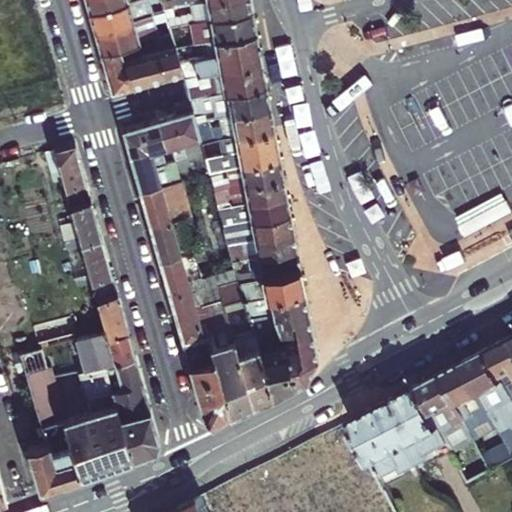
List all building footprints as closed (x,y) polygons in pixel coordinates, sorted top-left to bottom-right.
[(84,0),(88,11),(126,0),(84,0)] [(126,0),(88,11),(93,28),(133,17),(127,0),(126,0)] [(156,8),(162,6),(160,0),(146,0),(149,10),(156,8)] [(251,9),(249,0),(205,0),(209,18),(251,9)] [(156,8),(157,10),(162,30),(168,29),(167,26),(166,19),(162,8),(162,6),(156,8)] [(251,9),(209,18),(211,25),(191,29),(194,42),(213,39),(255,30),(251,9)] [(99,50),(117,45),(135,40),(139,39),(133,17),(93,28),(99,50)] [(173,18),(166,19),(167,26),(175,24),(173,18)] [(255,30),(213,39),(216,56),(212,54),(192,58),(193,67),(188,68),(190,76),(221,69),(261,61),(255,30)] [(137,47),(138,53),(155,48),(152,37),(144,39),(137,47)] [(155,48),(163,76),(181,70),(173,47),(173,44),(155,48)] [(128,85),(120,58),(117,45),(99,50),(111,90),(128,85)] [(128,85),(146,80),(138,53),(137,47),(132,49),(133,54),(120,58),(128,85)] [(146,80),(163,76),(155,48),(138,53),(146,80)] [(451,91),(489,76),(482,57),(443,72),(451,91)] [(261,61),(221,69),(225,92),(265,83),(261,61)] [(265,83),(225,92),(230,113),(269,105),(265,83)] [(269,105),(230,113),(234,135),(273,127),(269,105)] [(191,108),(174,113),(181,140),(199,135),(194,120),(191,108)] [(174,113),(157,118),(164,144),(171,142),(181,140),(174,113)] [(153,164),(168,160),(175,157),(173,152),(171,142),(164,144),(157,118),(121,128),(129,154),(149,148),(153,164)] [(202,146),(204,156),(208,169),(239,163),(279,156),(273,127),(234,135),(206,140),(200,141),(202,146)] [(54,147),(59,166),(64,185),(84,180),(74,142),(54,147)] [(138,189),(159,182),(153,164),(149,148),(129,154),(138,189)] [(239,163),(243,181),(282,173),(279,156),(239,163)] [(282,173),(243,181),(246,200),(286,192),(282,173)] [(224,179),(211,181),(213,187),(225,185),(224,179)] [(138,189),(149,224),(169,219),(159,185),(159,182),(138,189)] [(227,191),(225,185),(213,187),(215,194),(227,191)] [(289,211),(286,192),(246,200),(250,218),(289,211)] [(80,241),(101,236),(90,197),(69,203),(80,241)] [(292,228),(289,211),(250,218),(237,221),(231,222),(223,224),(224,229),(228,241),(238,239),(253,236),(292,228)] [(236,215),(222,218),(223,224),(231,222),(237,221),(236,215)] [(149,224),(159,259),(179,253),(169,219),(149,224)] [(296,247),(292,228),(253,236),(257,254),(296,247)] [(98,285),(113,281),(101,236),(80,241),(94,290),(99,289),(98,285)] [(240,251),(238,239),(228,241),(233,259),(240,258),(238,251),(240,251)] [(299,264),(296,247),(257,254),(260,272),(299,264)] [(169,295),(190,289),(179,253),(159,259),(169,295)] [(243,295),(244,300),(303,288),(299,264),(260,272),(261,277),(239,282),(243,295)] [(218,285),(222,301),(243,295),(239,282),(238,279),(218,285)] [(106,335),(127,330),(113,281),(98,285),(99,289),(94,290),(105,328),(106,335)] [(280,314),(283,314),(292,312),(294,324),(310,320),(303,288),(244,300),(247,310),(249,316),(255,315),(254,310),(272,306),(274,311),(279,310),(280,314)] [(169,295),(182,340),(203,334),(197,315),(195,309),(190,289),(169,295)] [(222,301),(226,315),(247,310),(244,300),(243,295),(222,301)] [(292,312),(283,314),(286,330),(290,334),(295,332),(296,335),(282,339),(284,344),(285,350),(292,382),(305,375),(316,353),(310,320),(294,324),(292,312)] [(229,413),(251,402),(232,334),(230,326),(223,328),(207,332),(229,413)] [(110,361),(134,353),(127,330),(106,335),(105,328),(77,336),(85,367),(104,362),(110,361)] [(251,402),(271,392),(254,334),(253,329),(232,334),(251,402)] [(254,334),(271,392),(292,382),(285,350),(284,344),(272,347),(268,330),(254,334)] [(229,413),(207,332),(203,334),(182,340),(203,415),(214,420),(229,413)] [(485,348),(511,398),(511,342),(508,336),(485,348)] [(25,367),(26,370),(47,365),(41,346),(20,352),(25,367)] [(511,398),(485,348),(463,360),(481,393),(493,386),(502,404),(496,408),(494,404),(488,406),(490,411),(511,450),(511,398)] [(120,385),(111,387),(131,456),(155,448),(158,437),(134,353),(110,361),(111,368),(116,367),(120,385)] [(511,456),(511,450),(490,411),(472,420),(470,416),(488,406),(481,393),(463,360),(440,372),(467,423),(491,467),(511,456)] [(131,456),(111,387),(104,362),(79,370),(90,409),(62,416),(51,377),(47,365),(26,370),(32,391),(39,416),(41,425),(63,419),(80,474),(131,456)] [(467,423),(440,372),(417,383),(441,430),(459,421),(462,426),(467,423)] [(430,462),(452,451),(441,430),(417,383),(382,401),(416,462),(414,463),(419,474),(432,467),(430,462)] [(350,418),(384,485),(403,475),(406,480),(419,474),(414,463),(416,462),(382,401),(350,418)] [(45,440),(27,447),(37,484),(40,488),(80,474),(63,419),(41,425),(45,440)] [(208,511),(200,495),(180,505),(184,511),(208,511)]
